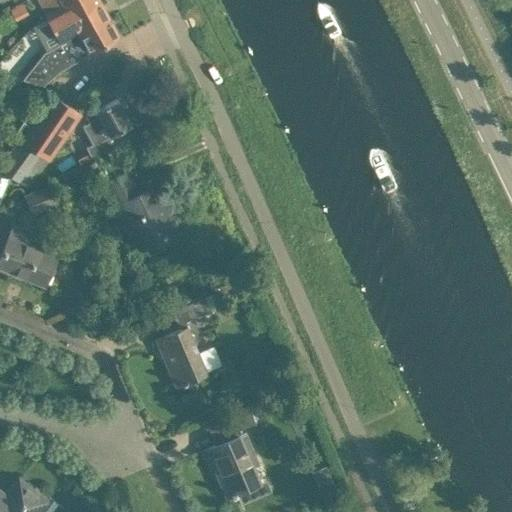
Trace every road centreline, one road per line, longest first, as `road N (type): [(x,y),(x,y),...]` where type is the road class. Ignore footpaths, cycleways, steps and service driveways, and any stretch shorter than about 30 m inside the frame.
road 1 (unclassified): [(395,511),(167,0)]
road 2 (tertiary): [(420,0),(511,178)]
road 3 (residential): [(134,427),(102,355),(0,312)]
road 4 (residential): [(0,415),(134,427)]
